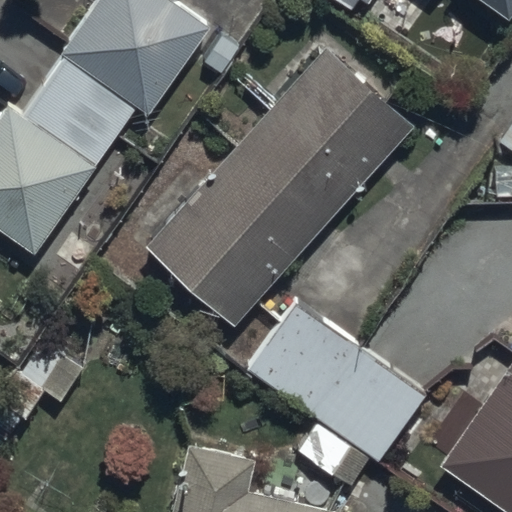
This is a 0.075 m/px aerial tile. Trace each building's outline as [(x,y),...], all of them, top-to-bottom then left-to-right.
[(210,12),(192,0),(89,0),(24,101),(8,90),(0,101),(0,216),(35,240),(136,92),(149,101),(210,12)] [(413,112),(322,31),(148,229),(236,309),(413,112)] [(511,114),(500,133),(511,140),(511,114)] [(426,382),(298,291),(249,358),(319,410),(298,438),(349,476),(372,445),(378,449),(426,382)] [(61,390),(82,355),(39,330),(0,394),(0,423),(10,430),(41,378),(61,390)] [(511,352),(441,452),(511,502),(511,352)] [(255,443),(189,428),(169,511),(349,511),(352,501),(247,476),(255,443)]
